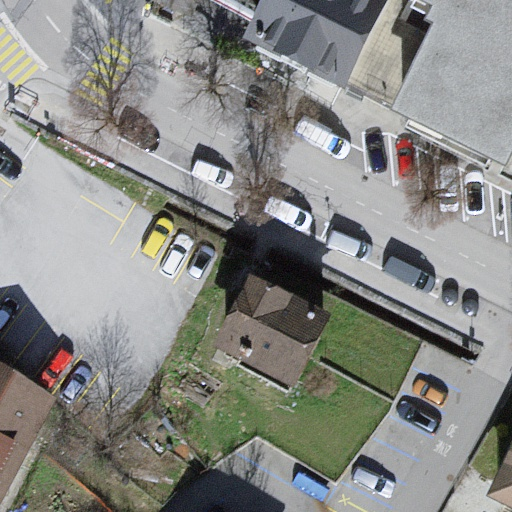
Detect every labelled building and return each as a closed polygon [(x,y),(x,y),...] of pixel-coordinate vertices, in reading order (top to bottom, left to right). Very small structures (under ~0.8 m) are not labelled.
[(267,0),(239,51),(346,99),(397,0),(267,0)] [(435,37),(432,43),(397,132),(511,177),(511,0),(407,0),(435,17),(426,34),(435,37)] [(246,290),(212,360),(293,404),(331,332),(246,290)] [(0,511),(50,412),(0,385),(0,511)] [(511,511),(511,452),(494,505),(505,511),(511,511)]
